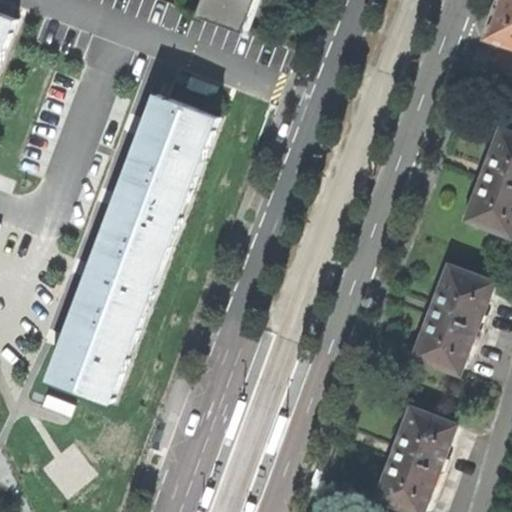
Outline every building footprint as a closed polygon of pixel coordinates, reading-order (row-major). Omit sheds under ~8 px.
[(206,0),(200,15),(247,32),(260,0),(206,0)] [(511,0),(502,0),(502,2),(490,37),(511,44),(511,0)] [(0,60),(15,21),(0,15),(0,60)] [(50,380),(112,403),(219,119),(158,96),(144,133),(117,203),(92,271),(63,346),(50,380)] [(468,221),(511,237),(511,132),(503,129),(502,132),(498,131),(491,150),(495,152),(484,177),(476,198),(473,197),(465,216),(470,218),(468,221)] [(417,358),(462,375),(496,283),(452,267),(450,269),(446,268),(439,287),(443,289),(433,313),(425,335),(421,334),(413,353),(418,355),(417,358)] [(233,441),(237,442),(250,405),(242,402),(231,435),(229,439),(233,441)] [(378,499),(412,511),(425,511),(459,425),(413,408),(412,411),(408,409),(401,429),(404,430),(396,453),(387,476),(383,475),(376,494),(380,496),(378,499)] [(280,418),(276,416),(264,453),(271,456),(283,424),(284,419),(280,418)] [(157,452),(161,453),(167,433),(160,430),(154,445),(153,450),(157,452)] [(323,467),(320,466),(313,486),(321,489),(326,473),(327,468),(323,467)] [(204,507),(211,509),(218,489),(210,486),(204,507)] [(252,504),(249,502),(245,511),(254,511),(255,510),(256,505),(252,504)]
